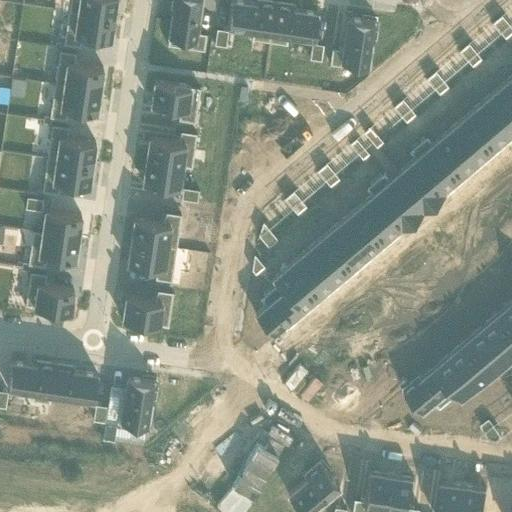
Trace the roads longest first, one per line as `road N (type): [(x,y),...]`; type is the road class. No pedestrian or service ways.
road 1 (residential): [(221,362),(239,226),(252,199),(449,29)]
road 2 (residential): [(145,0),(97,344)]
road 3 (residential): [(221,362),(342,434),(509,462)]
road 4 (residential): [(97,344),(221,362)]
